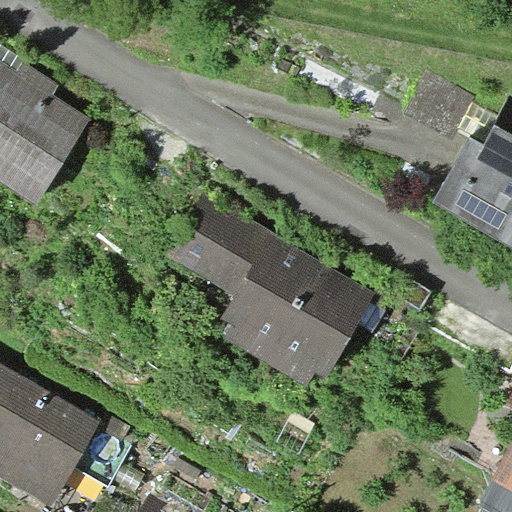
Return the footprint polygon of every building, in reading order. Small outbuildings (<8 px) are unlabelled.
[(0,156),(40,182),(87,110),(0,53),(0,156)] [(511,104),(494,137),(480,130),(450,186),(511,219),(511,104)] [(263,222),(210,191),(181,241),(234,272),(263,222)] [(371,282),(279,231),(231,315),(323,367),(371,282)] [(95,414),(0,359),(0,449),(56,482),(95,414)] [(511,455),(494,491),(511,500),(511,455)]
